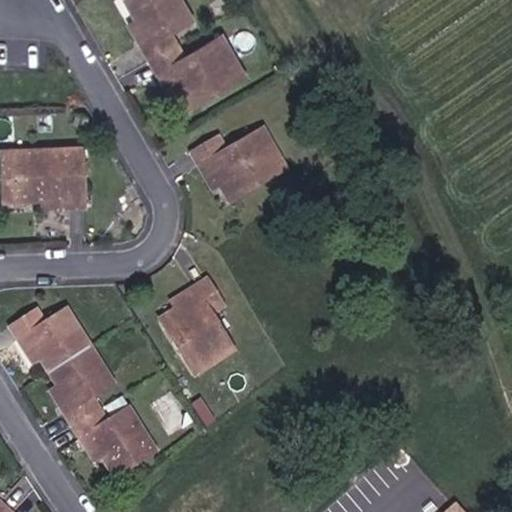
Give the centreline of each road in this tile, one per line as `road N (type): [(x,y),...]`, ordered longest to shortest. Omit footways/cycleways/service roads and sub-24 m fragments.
road 1 (residential): [(0,271),(145,257),(163,201),(23,0)]
road 2 (residential): [(88,511),(0,383)]
